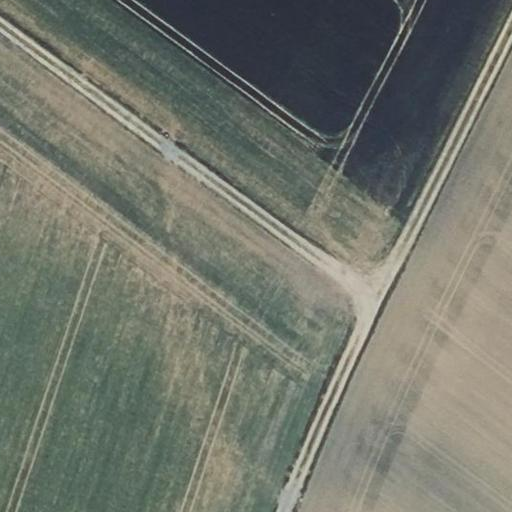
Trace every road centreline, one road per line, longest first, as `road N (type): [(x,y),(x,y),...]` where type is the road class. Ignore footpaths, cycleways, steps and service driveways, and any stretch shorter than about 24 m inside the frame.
road 1 (track): [(279,511),(311,418),(511,22)]
road 2 (track): [(0,30),(370,301)]
